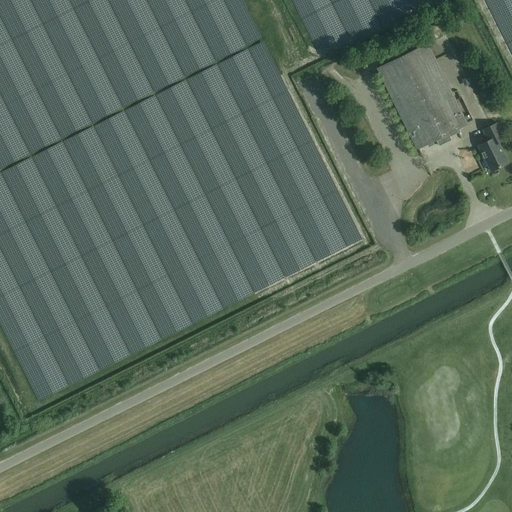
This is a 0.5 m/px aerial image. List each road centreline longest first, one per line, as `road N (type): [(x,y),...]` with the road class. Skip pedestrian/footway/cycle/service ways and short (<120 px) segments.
road 1 (unclassified): [(0,468),(511,212)]
road 2 (unknown): [(375,199),(349,168),(230,219),(223,231),(253,288),(268,295),(395,234)]
road 3 (unknown): [(337,76),(368,99),(411,176)]
